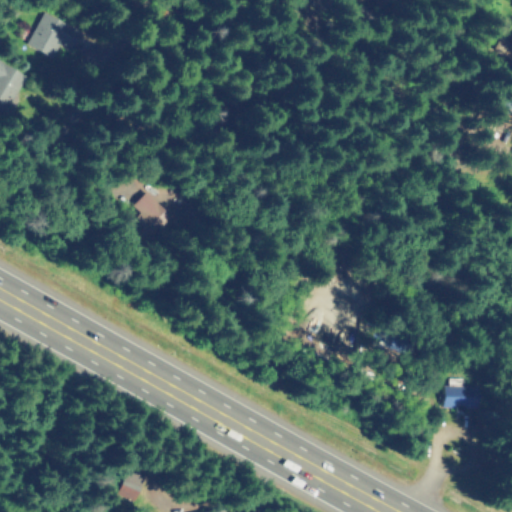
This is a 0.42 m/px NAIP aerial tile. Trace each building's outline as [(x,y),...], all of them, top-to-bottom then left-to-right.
[(51,56),(58,41),(73,48),(80,30),(39,12),(25,44),(51,56)] [(0,109),(4,112),(23,73),(0,61),(0,109)] [(131,205),(143,217),(140,220),(153,234),(170,216),(145,190),(131,205)] [(439,386),(440,407),(475,406),(474,385),(439,386)] [(142,476),(124,469),(114,493),(132,500),(142,476)]
